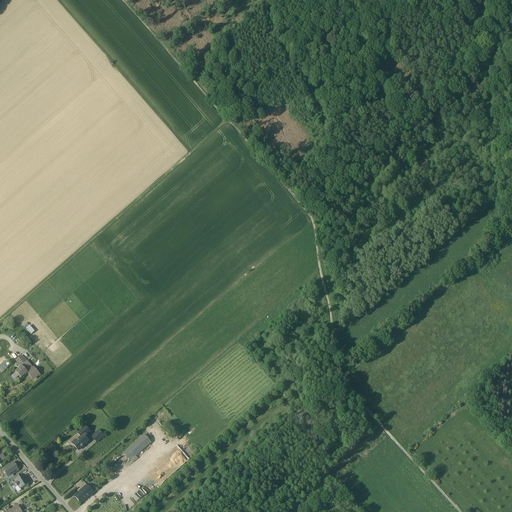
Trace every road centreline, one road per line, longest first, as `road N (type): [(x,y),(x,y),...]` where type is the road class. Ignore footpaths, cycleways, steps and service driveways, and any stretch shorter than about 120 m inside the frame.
road 1 (track): [(230,123),(0,324)]
road 2 (track): [(311,214),(165,47)]
road 3 (track): [(328,193),(322,111),(267,0)]
road 4 (track): [(340,379),(186,511)]
road 5 (track): [(467,265),(340,379)]
road 6 (track): [(340,379),(311,214)]
